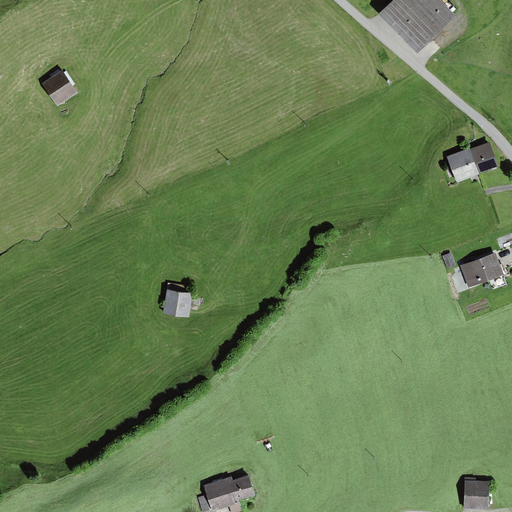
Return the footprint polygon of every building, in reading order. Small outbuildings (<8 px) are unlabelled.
[(434,0),(390,0),(377,14),(414,52),(450,16),(434,0)] [(60,72),(39,86),(54,108),(75,93),(60,72)] [(489,144),(470,151),(479,175),(498,168),(489,144)] [(470,150),(448,157),(457,183),(479,175),(470,151),(470,150)] [(451,253),(442,257),(447,269),(456,266),(451,253)] [(495,254),(461,266),(469,288),(503,275),(495,254)] [(193,285),(168,281),(164,309),(189,313),(193,285)] [(232,473),(204,483),(213,509),(229,504),(231,511),(234,511),(243,509),(238,496),(255,491),(249,471),(233,476),(232,473)] [(489,478),(465,477),(464,506),(488,507),(489,478)] [(210,508),(206,494),(198,496),(202,510),(210,508)]
